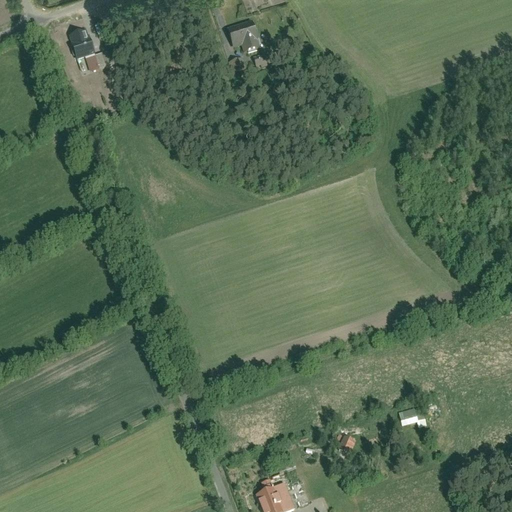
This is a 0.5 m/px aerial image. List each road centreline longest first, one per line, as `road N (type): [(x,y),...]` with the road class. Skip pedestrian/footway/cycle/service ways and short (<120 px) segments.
road 1 (unclassified): [(83,151),(230,511)]
road 2 (residential): [(32,22),(83,151)]
